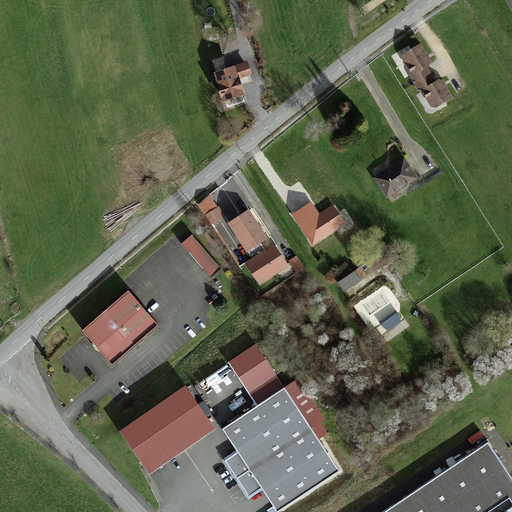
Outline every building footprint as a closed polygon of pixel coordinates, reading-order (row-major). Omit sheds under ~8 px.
[(429,60),(419,44),(403,54),(402,57),(412,73),(409,74),(420,91),(422,90),(432,105),(435,106),(451,97),(442,80),(438,80),(435,81),(425,66),(428,64),(429,60)] [(223,97),(242,91),(237,76),(236,76),(233,68),(216,74),(219,82),(218,82),(223,97)] [(414,177),(403,159),(375,177),(387,195),(414,177)] [(215,207),(205,214),(211,222),(221,215),(215,207)] [(247,249),(266,237),(248,210),(229,222),(247,249)] [(210,277),(221,268),(191,234),(181,243),(210,277)] [(274,244),(247,262),(260,282),(287,264),(274,244)] [(389,258),(394,255),(388,245),(383,248),(389,258)] [(289,259),(295,272),(303,268),(297,255),(289,259)] [(337,282),(344,291),(364,277),(358,268),(337,282)] [(82,329),(111,363),(158,323),(128,289),(82,329)] [(284,386),(256,344),(229,363),(257,404),(284,386)] [(209,419),(187,386),(120,432),(143,464),(209,419)] [(339,469),(284,386),(257,404),(222,427),(237,451),(224,459),(248,496),(261,487),(277,510),(339,469)] [(500,511),(511,504),(511,477),(511,476),(507,479),(500,468),(504,465),(488,441),(381,511),(500,511)] [(507,479),(511,476),(504,465),(500,468),(507,479)]
